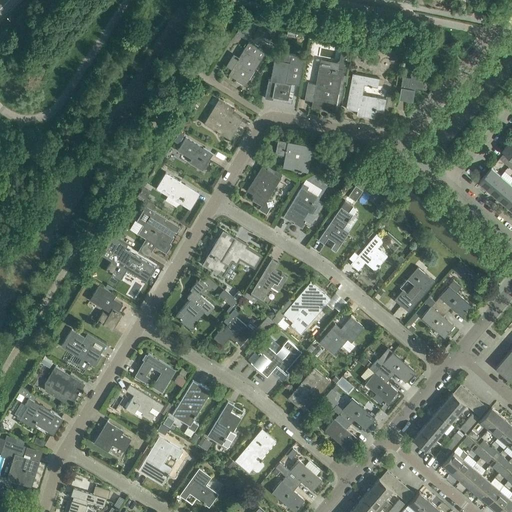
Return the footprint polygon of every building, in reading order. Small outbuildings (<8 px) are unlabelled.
[(246,39),(256,23),(243,20),(236,33),(246,39)] [(338,39),(336,47),(342,48),(341,56),(339,63),(339,66),(346,67),(351,41),(338,39)] [(266,50),(249,40),(238,57),(233,54),(227,65),(232,68),(228,74),(237,79),(237,78),(243,81),(242,83),(245,85),(249,78),(248,78),(253,70),(254,70),(266,50)] [(268,79),(265,98),(272,99),(272,96),(288,99),(289,91),(290,89),(294,90),(295,84),(299,84),(304,56),(290,53),(288,61),(274,59),(270,79),(268,79)] [(315,84),(307,82),(304,99),(312,100),(312,103),(313,103),(324,105),(323,109),(335,111),(342,69),(319,65),(315,84)] [(412,101),(414,86),(423,88),(424,80),(427,80),(429,71),(426,71),(426,69),(412,67),(410,77),(402,76),(398,98),(412,101)] [(377,86),(379,78),(352,73),(345,108),(357,110),(357,108),(362,108),(361,115),(372,117),(373,110),(383,112),(386,98),(362,94),(364,84),(377,86)] [(219,133),(230,139),(242,118),(228,110),(231,107),(218,99),(204,123),(209,126),(212,121),(219,126),(216,131),(219,133)] [(179,132),(174,141),(178,143),(184,134),(179,132)] [(212,153),(185,137),(177,150),(191,158),(189,162),(202,170),(202,169),(202,168),(208,159),(212,153)] [(307,171),(312,146),(278,140),(275,153),(285,155),(282,167),(307,171)] [(503,150),(511,157),(511,141),(503,150)] [(500,158),(509,166),(511,162),(511,161),(503,154),(500,158)] [(268,199),(281,178),(261,166),(246,190),(253,194),(250,198),(261,205),(258,209),(266,213),(271,206),(271,200),(269,200),(268,199)] [(489,189),(501,175),(492,167),(480,181),(489,189)] [(165,172),(155,188),(167,195),(179,203),(187,207),(193,197),(196,199),(199,193),(185,184),(184,185),(179,183),(181,180),(180,179),(179,180),(165,172)] [(498,197),(510,183),(501,175),(489,189),(498,197)] [(301,186),(283,216),(289,220),(290,219),(295,222),(295,223),(302,228),(306,221),(310,224),(315,215),(311,213),(315,205),(313,204),(317,196),(322,189),(305,179),(301,186)] [(507,205),(511,199),(511,184),(510,183),(498,197),(507,205)] [(355,185),(348,196),(355,201),(362,190),(355,185)] [(152,210),(155,205),(145,199),(142,203),(145,205),(136,221),(142,225),(137,233),(154,243),(153,245),(166,253),(171,244),(169,243),(174,236),(172,235),(174,231),(176,232),(180,226),(152,210)] [(345,200),(318,239),(324,243),(328,237),(334,242),(330,248),(335,251),(339,245),(349,231),(343,227),(352,214),(348,211),(352,205),(345,200)] [(378,203),(376,204),(377,211),(380,211),(386,209),(386,207),(384,202),(382,202),(378,203)] [(209,253),(205,259),(206,260),(204,264),(212,269),(212,270),(216,273),(216,272),(222,275),(231,260),(236,263),(239,259),(254,268),(262,255),(247,246),(248,244),(235,236),(234,237),(224,231),(219,238),(218,238),(212,247),(213,248),(210,253),(209,253)] [(358,254),(354,251),(349,257),(352,260),(350,263),(358,270),(366,260),(369,263),(368,264),(374,270),(378,266),(380,265),(379,264),(387,256),(377,247),(384,239),(376,233),(358,254)] [(113,236),(105,249),(114,255),(111,261),(105,270),(111,273),(111,274),(113,275),(121,279),(126,270),(146,282),(155,266),(125,248),(127,244),(113,236)] [(271,258),(250,292),(262,300),(271,286),(278,291),(287,276),(275,268),(278,262),(271,258)] [(458,264),(455,267),(452,271),(460,277),(463,274),(466,270),(458,264)] [(407,293),(402,289),(394,299),(408,311),(434,280),(417,266),(407,278),(415,284),(407,293)] [(193,291),(187,297),(190,299),(175,316),(189,328),(204,311),(207,314),(214,306),(201,295),(200,296),(198,294),(201,290),(202,291),(207,285),(200,279),(191,289),(193,291)] [(453,280),(435,301),(446,311),(450,307),(461,316),(471,305),(456,292),(461,287),(453,280)] [(292,302),(289,299),(280,310),(283,313),(283,314),(288,318),(286,321),(301,333),(330,299),(324,294),(323,295),(321,293),(322,292),(310,282),(292,302)] [(99,284),(95,290),(89,299),(109,312),(108,315),(102,311),(96,321),(96,322),(97,320),(103,323),(102,324),(112,330),(122,313),(118,311),(122,304),(113,298),(116,294),(99,284)] [(236,300),(232,297),(224,289),(218,295),(231,306),(236,300)] [(242,294),(238,291),(232,297),(236,300),(242,294)] [(442,316),(446,311),(435,301),(421,317),(444,337),(453,325),(442,316)] [(218,332),(213,338),(222,345),(230,337),(235,341),(234,342),(235,344),(236,342),(240,345),(252,331),(246,325),(237,318),(236,316),(240,311),(235,307),(234,308),(229,313),(223,320),(228,324),(224,328),(221,325),(217,330),(217,331),(218,332)] [(405,325),(412,332),(415,329),(411,325),(418,316),(415,313),(405,325)] [(334,354),(342,345),(349,351),(354,345),(351,342),(364,327),(350,316),(340,328),(335,323),(319,341),(334,354)] [(273,322),(271,321),(267,317),(256,329),(262,335),(273,322)] [(93,342),(71,329),(61,346),(81,358),(77,364),(85,369),(89,363),(94,366),(102,354),(90,347),(93,342)] [(257,353),(258,353),(259,353),(260,352),(261,353),(252,363),(251,362),(250,362),(267,376),(276,365),(278,366),(280,364),(285,369),(280,375),(281,375),(301,351),(287,339),(276,352),(265,343),(265,342),(266,341),(266,340),(265,341),(263,343),(261,345),(261,346),(261,348),(260,348),(259,348),(259,349),(259,350),(259,351),(259,352),(258,352),(257,353)] [(48,356),(51,352),(50,348),(46,347),(43,352),(48,356)] [(377,358),(373,363),(378,367),(390,377),(394,372),(405,382),(415,371),(388,348),(378,359),(377,358)] [(511,348),(496,367),(511,380),(511,348)] [(148,353),(134,375),(143,380),(146,382),(149,377),(146,375),(151,366),(161,372),(152,386),(162,392),(175,370),(148,353)] [(45,355),(40,362),(49,367),(54,360),(45,355)] [(363,355),(358,360),(364,366),(369,360),(363,355)] [(368,367),(360,375),(366,381),(365,383),(366,384),(364,386),(368,390),(370,388),(388,402),(397,391),(386,382),(390,377),(378,367),(373,363),(372,364),(369,367),(369,368),(368,367)] [(84,383),(55,366),(45,383),(48,385),(45,390),(69,404),(71,399),(74,400),(78,393),(79,394),(80,391),(79,391),(84,383)] [(182,367),(178,372),(184,376),(187,371),(182,367)] [(329,381),(313,367),(308,374),(310,376),(303,384),(300,382),(287,397),(299,407),(304,411),(303,412),(304,412),(313,400),(312,399),(315,396),(317,397),(329,381)] [(186,379),(178,374),(174,381),(181,386),(186,379)] [(187,427),(194,431),(198,424),(192,421),(211,391),(192,380),(171,414),(188,425),(187,427)] [(141,414),(150,420),(154,415),(148,412),(151,407),(159,411),(163,405),(129,384),(126,390),(133,394),(125,408),(134,413),(137,408),(143,412),(141,414)] [(453,393),(457,397),(465,388),(460,384),(453,393)] [(36,395),(21,386),(17,391),(28,398),(24,404),(21,402),(14,413),(18,415),(16,417),(33,427),(35,424),(53,434),(63,418),(33,400),(36,395)] [(462,400),(469,392),(465,388),(457,397),(462,400)] [(462,400),(457,397),(453,393),(452,392),(444,402),(457,413),(465,404),(462,400)] [(465,404),(466,404),(473,395),(469,392),(462,400),(465,404)] [(470,408),(478,399),(473,395),(466,404),(470,408)] [(336,404),(332,408),(338,414),(350,424),(354,419),(365,429),(374,417),(351,398),(342,409),(336,404)] [(482,403),(478,399),(470,408),(475,412),(482,403)] [(160,410),(165,413),(170,404),(166,401),(166,402),(164,405),(160,410)] [(234,405),(227,401),(207,436),(221,444),(227,448),(236,434),(232,432),(241,417),(230,411),(234,405)] [(436,411),(449,422),(457,413),(444,402),(436,411)] [(482,403),(475,412),(479,416),(487,407),(482,403)] [(491,407),(479,420),(489,428),(500,415),(491,407)] [(428,420),(441,431),(449,422),(436,411),(428,420)] [(471,425),(477,418),(472,413),(466,421),(471,425)] [(338,414),(325,429),(347,449),(357,438),(346,428),(350,424),(338,414)] [(168,415),(163,423),(169,427),(172,423),(174,420),(168,415)] [(500,415),(489,428),(498,436),(509,423),(500,415)] [(122,433),(123,430),(107,420),(103,427),(104,428),(102,431),(101,430),(93,443),(107,451),(112,444),(123,451),(131,438),(122,433)] [(441,431),(428,420),(420,429),(433,440),(441,431)] [(471,425),(466,421),(460,428),(465,432),(471,425)] [(161,422),(156,430),(165,434),(169,427),(161,422)] [(511,424),(509,423),(498,436),(507,444),(511,438),(511,424)] [(260,460),(261,458),(276,440),(261,428),(237,456),(251,469),(252,468),(256,471),(258,471),(263,465),(263,462),(260,460)] [(433,440),(420,429),(412,438),(425,450),(433,440)] [(467,434),(474,440),(478,436),(471,430),(467,434)] [(456,443),(462,436),(456,431),(450,439),(456,443)] [(147,473),(163,482),(182,450),(158,435),(138,470),(146,475),(147,473)] [(469,447),(472,442),(465,436),(462,441),(469,447)] [(0,451),(13,456),(6,479),(31,487),(39,461),(23,456),(26,446),(0,437),(0,451)] [(202,437),(198,444),(202,447),(207,439),(202,437)] [(456,443),(450,439),(444,446),(449,451),(456,443)] [(486,450),(490,446),(483,440),(479,444),(486,450)] [(484,452),(477,446),(473,451),(480,457),(484,452)] [(497,452),(490,446),(486,450),(493,456),(497,452)] [(297,452),(293,448),(287,454),(291,458),(297,452)] [(434,457),(440,462),(446,455),(440,450),(434,457)] [(454,450),(442,464),(451,472),(463,458),(467,454),(463,450),(459,455),(454,450)] [(487,463),(491,458),(484,452),(480,457),(487,463)] [(504,466),(508,461),(501,455),(497,460),(504,466)] [(230,458),(225,464),(229,468),(235,462),(230,458)] [(472,466),(463,458),(451,472),(460,480),(472,466)] [(279,462),(275,467),(285,476),(297,486),(301,481),(312,491),(321,479),(316,474),(319,470),(308,460),(304,465),(298,460),(289,470),(279,462)] [(502,468),(495,462),(492,466),(499,472),(502,468)] [(460,480),(470,487),(481,474),(472,466),(460,480)] [(205,484),(211,477),(198,467),(179,494),(185,498),(190,491),(196,495),(196,496),(209,506),(218,493),(205,484)] [(505,478),(509,474),(502,468),(499,472),(505,478)] [(379,478),(384,482),(391,474),(387,470),(379,478)] [(384,482),(388,486),(396,477),(391,474),(384,482)] [(490,482),(481,474),(470,487),(479,495),(490,482)] [(293,490),(297,486),(285,475),(271,491),(294,511),(304,500),(293,490)] [(392,489),(392,490),(400,481),(396,477),(388,486),(392,489)] [(490,482),(479,495),(488,503),(499,490),(495,486),(499,481),(494,477),(490,482)] [(392,489),(388,486),(384,482),(379,478),(370,487),(384,499),(392,489)] [(397,494),(404,485),(400,481),(392,490),(397,494)] [(397,494),(401,498),(409,489),(404,485),(397,494)] [(84,511),(87,505),(85,504),(87,500),(104,506),(109,490),(95,486),(93,493),(73,487),(70,495),(74,497),(73,500),(71,500),(67,511),(84,511)] [(384,499),(370,487),(363,496),(376,508),(379,511),(387,501),(384,499)] [(409,489),(401,498),(406,502),(413,493),(409,489)] [(509,498),(499,490),(488,503),(497,511),(509,498)] [(408,503),(418,511),(428,499),(419,491),(408,503)] [(372,511),(376,508),(363,496),(355,505),(362,511),(372,511)] [(498,511),(511,511),(511,500),(509,498),(497,511),(498,511)] [(394,507),(398,511),(404,504),(399,499),(392,506),(394,507)] [(428,499),(418,511),(419,511),(432,511),(437,507),(428,499)]
